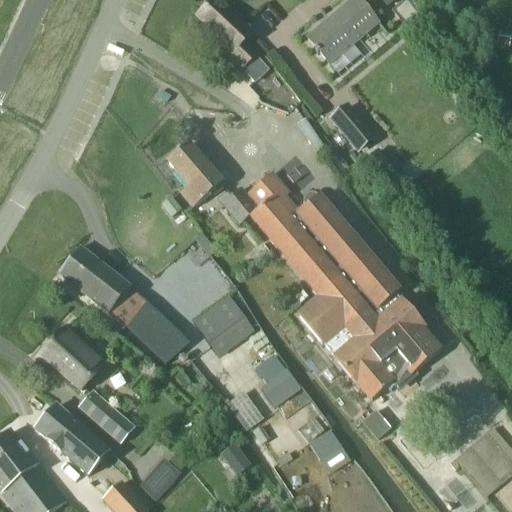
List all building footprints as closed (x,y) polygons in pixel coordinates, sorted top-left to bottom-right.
[(329,68),(378,26),(356,0),(307,42),(329,68)] [(239,72),(255,56),(243,43),(247,40),(213,4),(199,17),(235,55),(229,61),(239,72)] [(347,107),(329,122),(355,154),(357,156),(376,141),(372,137),(347,107)] [(323,150),(305,122),(296,127),(315,155),(323,150)] [(194,211),(220,189),(187,148),(168,164),(189,191),(182,196),(194,211)] [(396,298),(399,295),(319,200),(319,201),(318,199),(315,197),(310,197),(306,198),(305,200),(304,203),(303,213),(299,216),(286,201),(289,198),(271,177),(249,196),(262,210),(251,220),(320,301),(298,320),(322,348),(323,347),(334,361),(333,362),(355,388),(357,387),(371,404),(392,386),(397,391),(440,355),(421,332),(425,330),(402,303),(401,304),(396,298)] [(239,228),(259,211),(242,192),(222,208),(239,228)] [(171,201),(161,209),(170,221),(180,212),(171,201)] [(79,251),(59,276),(59,277),(109,317),(125,330),(146,305),(130,291),(117,281),(82,253),(79,251)] [(251,332),(229,300),(193,326),(216,357),(251,332)] [(81,394),(106,365),(66,330),(40,359),(81,394)] [(120,446),(133,431),(93,396),(80,412),(120,446)] [(55,409),(35,433),(49,445),(49,447),(60,457),(62,456),(88,478),(108,455),(55,409)] [(371,419),(362,426),(378,444),(381,441),(391,433),(375,415),(371,419)] [(0,493),(14,511),(55,511),(65,505),(10,435),(0,442),(0,493)] [(233,448),(220,458),(235,477),(247,467),(233,448)] [(120,486),(102,503),(110,511),(144,511),(127,493),(126,492),(120,486)]
